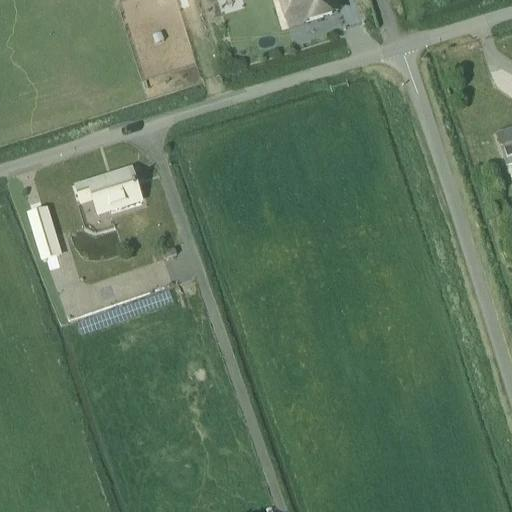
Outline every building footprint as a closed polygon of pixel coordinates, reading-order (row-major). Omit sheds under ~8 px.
[(278,0),(287,28),(305,23),(331,16),(329,8),(334,7),(331,0),(278,0)] [(511,131),(495,137),(505,167),(511,164),(511,131)] [(131,171),(75,189),(79,204),(92,199),(97,214),(140,201),(131,171)] [(44,211),(29,215),(43,262),(58,258),(44,211)] [(163,254),(165,259),(175,255),(173,249),(163,254)]
